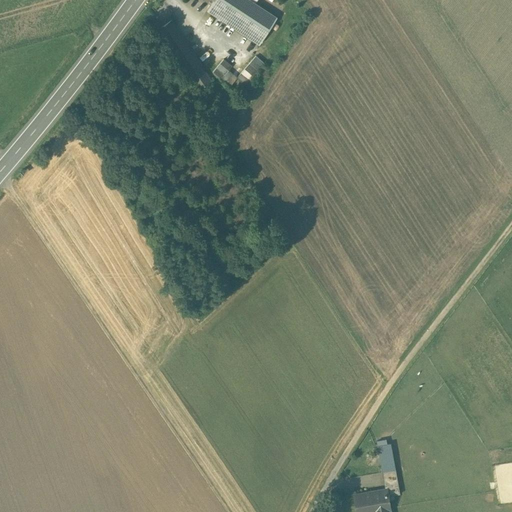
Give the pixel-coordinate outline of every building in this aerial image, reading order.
[(212,0),(211,3),(207,9),(259,43),(276,17),(249,0),(212,0)] [(171,20),(157,28),(187,73),(198,89),(211,81),(200,64),(171,20)] [(382,471),(395,469),(391,443),(377,445),(381,465),(382,471)] [(387,486),(389,495),(399,494),(395,469),(382,471),(385,486),(387,486)] [(385,486),(352,492),(352,495),(355,511),(391,511),(389,495),(387,486),(385,486)]
